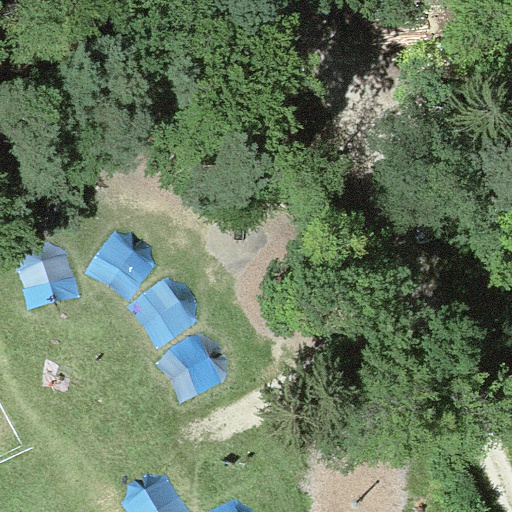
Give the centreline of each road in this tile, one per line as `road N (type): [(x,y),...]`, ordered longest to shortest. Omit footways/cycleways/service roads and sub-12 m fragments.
road 1 (track): [(511,506),(449,342),(323,69),(276,0)]
road 2 (track): [(426,292),(350,360),(162,437)]
